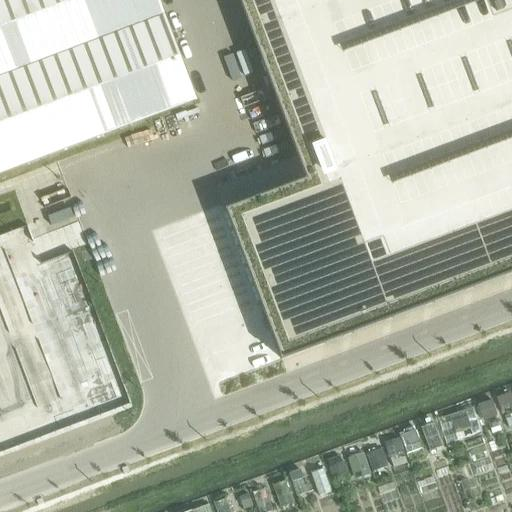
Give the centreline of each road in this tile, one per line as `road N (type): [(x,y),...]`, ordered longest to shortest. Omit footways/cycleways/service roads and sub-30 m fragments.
road 1 (unclassified): [(189,425),(112,200),(245,147),(194,0)]
road 2 (unclassified): [(511,303),(189,425)]
road 3 (unclassified): [(189,425),(0,497)]
